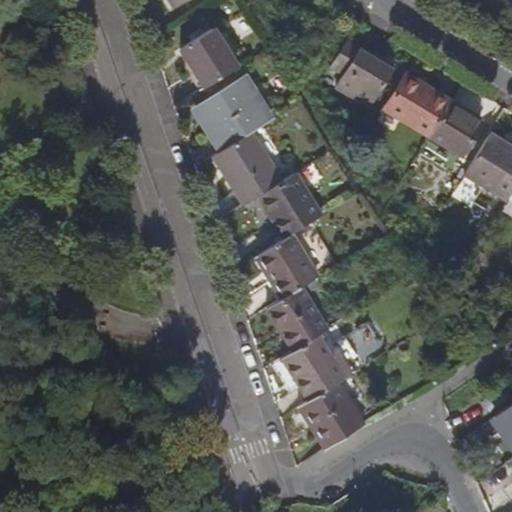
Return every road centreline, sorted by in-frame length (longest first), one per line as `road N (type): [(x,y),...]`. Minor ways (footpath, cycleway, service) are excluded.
road 1 (residential): [(106,0),(257,447),(260,485)]
road 2 (residential): [(470,511),(436,449),(408,434),(327,477),(260,485)]
road 3 (residential): [(379,0),(511,81)]
